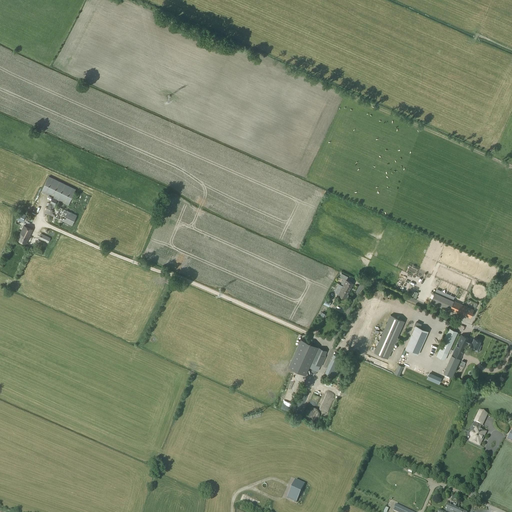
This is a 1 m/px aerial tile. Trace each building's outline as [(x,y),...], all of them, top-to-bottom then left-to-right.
[(49,176),(41,192),(52,197),(44,213),(72,226),(77,216),(55,205),(57,200),(68,205),(76,190),(49,176)] [(24,219),(25,216),(26,215),(20,213),(16,220),(22,223),(24,219)] [(24,226),(17,240),(26,244),(33,230),(24,226)] [(41,233),(38,239),(48,244),(50,238),(41,233)] [(343,285),(338,294),(345,298),(346,297),(347,297),(348,295),(347,294),(353,283),(346,280),(347,277),(341,273),(339,277),(343,279),(341,283),(343,285)] [(435,292),(430,303),(448,312),(450,309),(470,319),(474,310),(435,292)] [(390,315),(374,352),(388,358),(405,321),(390,315)] [(418,323),(407,345),(419,351),(430,328),(418,323)] [(443,340),(436,356),(445,359),(452,344),(457,333),(448,329),(443,340)] [(461,334),(452,355),(460,358),(467,343),(469,339),(469,338),(461,334)] [(469,339),(467,343),(471,344),(470,345),(473,346),(471,349),(478,352),(481,345),(479,344),(480,341),(474,338),(472,341),(469,339)] [(305,375),(312,362),(318,347),(301,339),(288,367),(305,375)] [(318,347),(312,362),(320,366),(327,351),(318,347)] [(341,358),(333,354),(331,359),(338,362),(341,358)] [(452,355),(444,373),(452,376),(460,358),(452,355)] [(434,379),(436,375),(416,367),(414,371),(434,379)] [(470,437),(468,441),(479,447),(486,431),(479,428),(481,425),(482,426),(487,415),(478,410),(473,421),(478,423),(476,427),(475,426),(473,430),(471,431),(470,431),(469,433),(469,435),(470,437)] [(219,466),(217,472),(224,475),(227,469),(219,466)] [(295,480),(287,498),(296,503),(304,485),(295,480)] [(258,501),(245,495),(242,501),(250,505),(250,506),(253,507),(253,506),(256,507),(258,501)]
